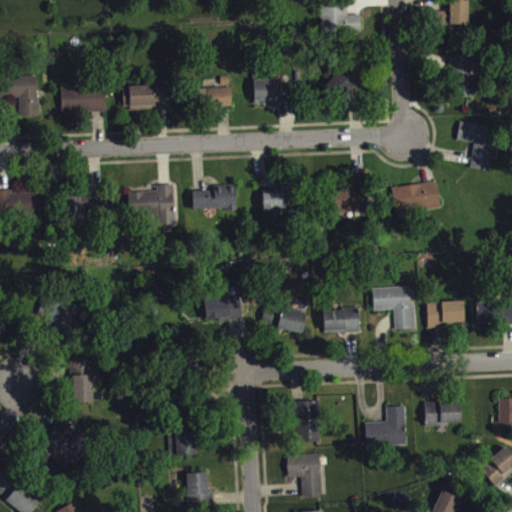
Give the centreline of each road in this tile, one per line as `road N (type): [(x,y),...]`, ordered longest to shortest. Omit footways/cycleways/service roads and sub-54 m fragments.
road 1 (residential): [(0,156),(407,136)]
road 2 (residential): [(247,369),(511,363)]
road 3 (residential): [(254,511),(247,369)]
road 4 (residential): [(407,136),(400,0)]
